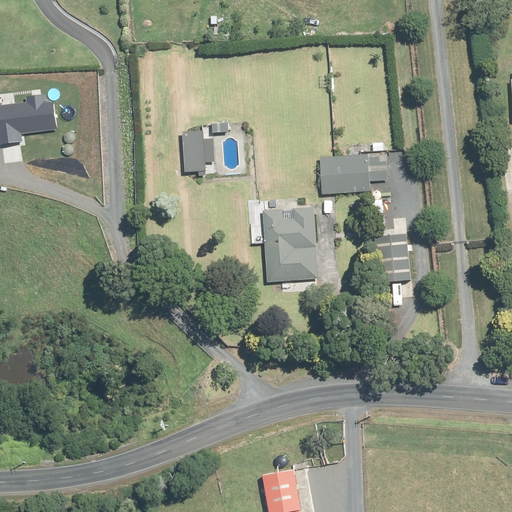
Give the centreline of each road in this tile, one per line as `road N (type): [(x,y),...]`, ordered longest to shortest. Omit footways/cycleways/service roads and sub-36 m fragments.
road 1 (tertiary): [(511,402),(319,398),(132,463),(0,482)]
road 2 (unknown): [(469,398),(427,0)]
